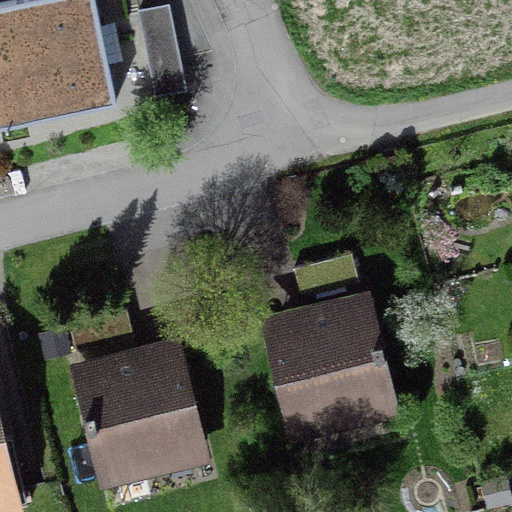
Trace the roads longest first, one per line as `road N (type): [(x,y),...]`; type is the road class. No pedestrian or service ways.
road 1 (residential): [(0,223),(295,149)]
road 2 (residential): [(511,95),(295,149)]
road 3 (residential): [(295,149),(232,0)]
